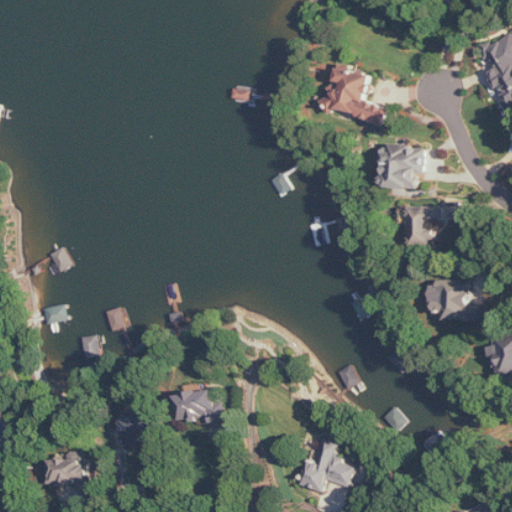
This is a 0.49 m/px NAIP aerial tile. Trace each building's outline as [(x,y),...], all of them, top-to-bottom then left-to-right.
[(511,104),(511,35),(487,48),(491,58),(488,59),(493,71),(495,70),(511,104)] [(391,126),(398,109),(372,99),(381,76),(346,63),(328,111),(342,116),(345,108),(391,126)] [(431,148),(418,148),(418,145),(388,145),(388,188),(425,189),(425,173),(431,173),(431,148)] [(447,206),(413,206),(413,246),(441,246),(441,227),(447,227),(447,206)] [(476,280),(437,280),(437,302),(442,302),(442,312),(451,312),(451,321),(491,321),(491,306),(476,306),(476,280)] [(49,308),(52,325),(74,320),(71,304),(49,308)] [(132,327),(127,307),(113,311),(118,331),(132,327)] [(511,374),(511,336),(501,339),(503,346),(496,348),(500,368),(507,366),(509,375),(511,374)] [(0,409),(11,406),(0,378),(0,409)] [(233,421),(230,403),(222,404),(218,388),(181,395),(186,421),(209,417),(211,426),(233,421)] [(132,448),(146,448),(146,442),(158,441),(158,436),(168,435),(166,408),(129,411),(132,448)] [(127,431),(119,432),(122,450),(131,448),(127,431)] [(357,487),(364,465),(343,458),(347,444),(330,439),(326,453),(317,450),(307,485),(330,492),(334,480),(357,487)] [(105,494),(95,476),(95,459),(90,460),(84,450),(70,458),(55,459),(56,468),(52,471),(52,486),(81,484),(81,487),(90,502),(105,494)]
